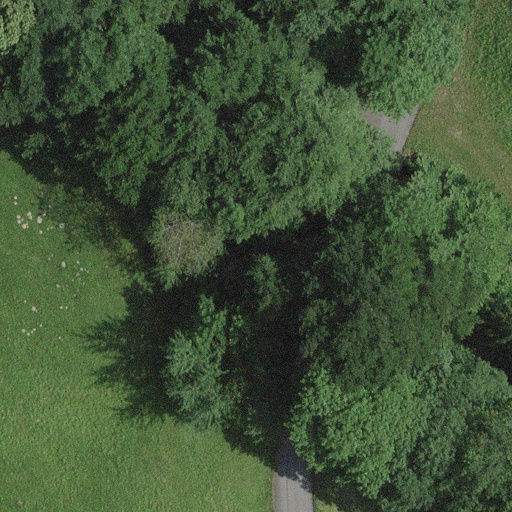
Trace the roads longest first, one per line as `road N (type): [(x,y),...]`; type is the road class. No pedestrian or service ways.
road 1 (unclassified): [(295,511),(296,439),(310,374),(434,0)]
road 2 (track): [(400,102),(227,0)]
